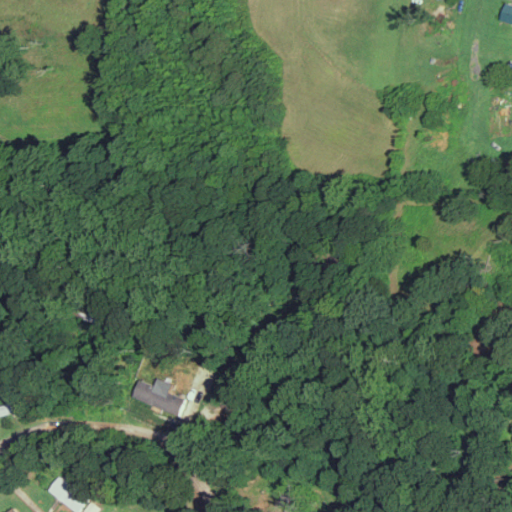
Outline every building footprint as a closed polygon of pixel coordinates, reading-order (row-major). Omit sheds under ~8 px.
[(511,1),(508,0),(503,17),(511,20),(511,1)] [(320,244),(320,245),(318,251),(318,252),(324,254),(326,246),(320,244)] [(68,306),(111,329),(116,321),(72,298),(68,306)] [(139,394),(158,402),(165,406),(183,413),(191,397),(179,392),(168,388),(146,378),(139,394)] [(0,405),(24,399),(27,407),(0,414),(0,405)] [(82,511),(94,498),(65,474),(54,488),(82,511)] [(285,489),(290,511),(307,511),(301,484),(285,489)] [(95,499),(104,506),(99,511),(89,511),(87,510),(95,499)]
